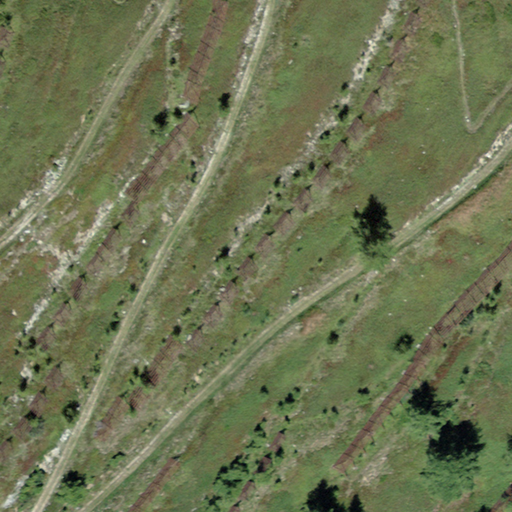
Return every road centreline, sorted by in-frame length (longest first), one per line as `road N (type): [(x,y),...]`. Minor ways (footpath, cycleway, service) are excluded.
road 1 (track): [(511,143),(434,216),(260,339),(82,511)]
road 2 (track): [(37,511),(141,292),(200,189),(269,0)]
road 3 (track): [(170,0),(71,172),(0,244)]
